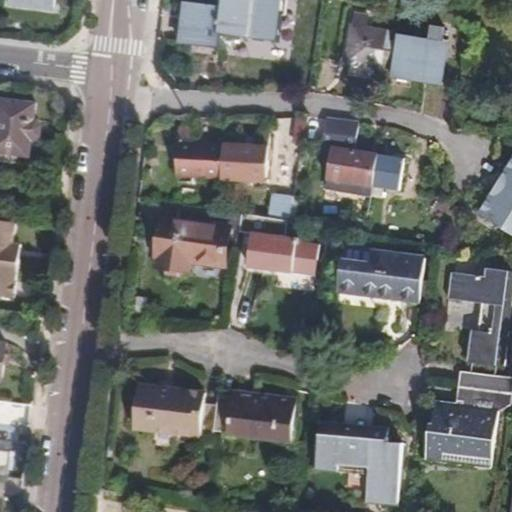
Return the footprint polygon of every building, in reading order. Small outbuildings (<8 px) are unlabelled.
[(189,5),(184,46),(222,49),(224,34),(281,41),(285,0),(227,0),(226,9),(189,5)] [(393,69),(398,38),(362,33),(364,18),(350,16),(344,64),(393,69)] [(426,41),(398,38),(393,69),(434,74),(441,27),(428,25),(426,41)] [(0,99),(0,161),(24,165),(25,155),(31,156),(33,141),(36,141),(43,138),(44,125),(39,119),(35,119),(37,104),(0,99)] [(358,127),(325,123),(321,149),(331,151),(325,190),(373,197),(374,186),(378,159),(354,154),(358,127)] [(176,177),(223,179),(225,144),(193,142),(194,130),(178,129),(176,177)] [(225,144),(223,179),(266,182),(268,135),(255,134),(254,145),(225,144)] [(511,151),(473,215),(511,238),(511,151)] [(406,163),(378,159),(374,186),(402,191),(406,163)] [(269,188),(264,220),(289,224),(294,192),(269,188)] [(289,224),(295,225),(300,193),(294,192),(289,224)] [(243,217),(181,208),(180,222),(164,221),(158,258),(161,259),(159,269),(192,273),(193,264),(228,268),(232,229),(242,229),(243,217)] [(242,229),(241,234),(254,235),(249,266),(280,270),(317,274),(321,242),(287,239),(289,224),(264,220),(243,217),(242,229)] [(15,244),(18,223),(0,220),(0,296),(16,298),(20,263),(13,262),(15,244)] [(23,245),(15,244),(13,262),(20,263),(23,245)] [(343,261),(339,291),(420,300),(426,259),(373,251),(370,264),(343,261)] [(473,329),(469,363),(506,366),(511,322),(511,270),(490,268),(488,278),(454,274),(451,299),(484,304),(480,330),(473,329)] [(317,274),(280,270),(278,288),(314,292),(317,274)] [(0,379),(4,380),(8,343),(0,341),(0,379)] [(511,378),(463,372),(461,387),(511,393),(511,378)] [(136,428),(215,437),(216,430),(218,405),(206,404),(207,394),(141,386),(136,428)] [(502,409),(511,398),(511,393),(461,387),(459,404),(502,409)] [(234,395),(220,393),(219,403),(233,404),(234,395)] [(218,405),(216,430),(294,439),(298,402),(234,395),(233,404),(219,403),(218,405)] [(502,409),(459,404),(440,402),(438,424),(435,423),(430,461),(494,468),(502,409)] [(326,422),(321,468),(373,474),(370,503),(402,507),(409,444),(393,442),(394,430),(326,422)] [(0,454),(0,476),(10,478),(13,456),(0,454)]
